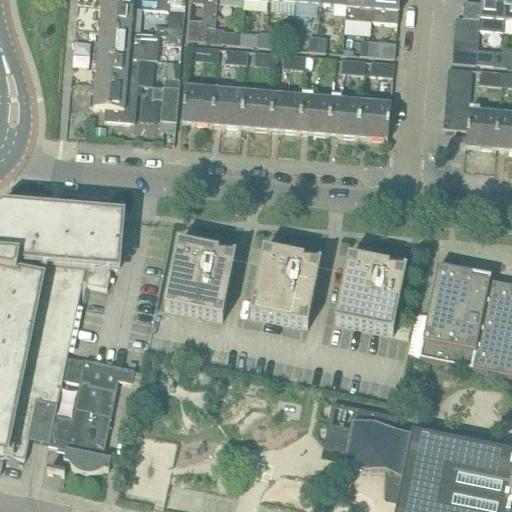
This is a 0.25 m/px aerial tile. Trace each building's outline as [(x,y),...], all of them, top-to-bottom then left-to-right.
[(101,0),(101,8),(132,11),(132,0),(101,0)] [(184,0),(169,0),(169,7),(184,9),(184,0)] [(217,0),(216,0),(190,0),(190,6),(203,7),(202,25),(189,24),(187,45),(205,46),(213,46),(214,32),(217,0)] [(294,0),(294,7),(320,9),(320,0),(294,0)] [(346,0),(320,0),(320,9),(345,11),(346,0)] [(372,0),(346,0),(345,11),(344,23),(370,25),(372,0)] [(399,0),(372,0),(370,25),(397,27),(399,0)] [(505,24),(507,0),(480,0),(480,7),(479,23),(478,33),(504,36),(505,24)] [(464,6),(463,22),(479,23),(480,7),(464,6)] [(101,8),(99,34),(130,36),(132,11),(101,8)] [(455,21),(454,33),(478,34),(478,33),(479,23),(463,22),(455,21)] [(156,30),(156,39),(166,39),(181,41),(182,32),(167,30),(156,30)] [(213,46),(222,47),(223,32),(214,32),(213,46)] [(477,46),(478,34),(454,33),(453,44),(477,46)] [(99,34),(97,59),(144,63),(146,38),(130,36),(99,34)] [(264,51),(266,36),(258,35),(257,50),(264,51)] [(264,51),(274,52),(275,37),(266,36),(264,51)] [(180,49),(181,41),(166,39),(166,48),(180,49)] [(316,55),(317,40),(309,40),(308,54),(316,55)] [(326,41),(317,40),(316,55),(325,56),(326,41)] [(367,59),(369,45),(361,44),(359,59),(367,59)] [(453,44),(453,55),(477,57),(477,46),(453,44)] [(394,62),(395,47),(369,45),(367,59),(394,62)] [(207,52),(196,51),(195,64),(206,65),(207,52)] [(207,52),(206,65),(217,66),(218,53),(207,52)] [(236,54),(225,53),(224,66),(235,67),(236,54)] [(236,54),(235,67),(246,68),(247,55),(236,54)] [(476,68),(477,57),(453,55),(452,66),(476,68)] [(501,70),(502,55),(494,55),(492,69),(501,70)] [(502,55),(501,70),(510,71),(511,56),(502,55)] [(253,69),(264,70),(265,57),(254,56),(253,69)] [(265,57),(264,70),(276,71),(277,58),(265,57)] [(295,59),(283,58),(282,71),(293,72),(295,59)] [(97,59),(95,85),(137,89),(152,90),(154,64),(144,63),(97,59)] [(295,59),(293,72),(305,73),(306,60),(295,59)] [(324,62),(312,61),(311,74),(323,74),(324,62)] [(324,62),(323,74),(334,75),(335,63),(324,62)] [(353,64),(342,63),(340,76),(352,77),(353,64)] [(353,64),(352,77),(363,78),(364,65),(353,64)] [(382,67),(371,66),(370,78),(381,79),(382,67)] [(382,67),(381,79),(392,80),(393,68),(382,67)] [(471,86),(472,74),(448,72),(447,84),(471,86)] [(478,87),(490,88),(491,76),(479,75),(478,87)] [(501,89),(502,76),(491,76),(490,88),(501,89)] [(179,83),(178,83),(164,82),(164,91),(178,92),(179,83)] [(469,98),(471,86),(447,84),(446,96),(469,98)] [(134,128),(137,93),(137,89),(95,85),(94,98),(90,98),(89,111),(93,111),(93,112),(105,113),(104,126),(134,128)] [(153,90),(152,103),(162,104),(160,124),(176,126),(178,92),(164,91),(163,91),(153,90)] [(181,127),(211,129),(214,94),(184,91),(181,127)] [(211,129),(240,132),(243,96),(214,94),(211,129)] [(240,132),(270,134),(273,98),(243,96),(240,132)] [(468,110),(469,98),(446,96),(445,108),(468,110)] [(270,134),(299,137),(302,101),(273,98),(270,134)] [(299,137),(328,139),(331,103),(302,101),(299,137)] [(328,139),(357,142),(360,106),(331,103),(328,139)] [(387,144),(390,108),(360,106),(357,142),(387,144)] [(468,115),(468,110),(445,108),(444,120),(467,122),(468,115)] [(465,151),(495,153),(498,118),(468,115),(467,122),(467,134),(465,151)] [(495,153),(511,154),(511,118),(498,118),(495,153)] [(467,134),(467,122),(444,120),(442,132),(467,134)] [(93,129),(93,138),(105,139),(106,129),(93,129)] [(0,247),(48,250),(44,215),(44,218),(39,218),(31,217),(31,215),(3,212),(0,214),(0,247)] [(122,222),(44,215),(48,250),(119,253),(122,222)] [(0,475),(3,459),(24,464),(36,406),(57,410),(62,383),(66,363),(81,289),(107,294),(110,277),(111,272),(118,273),(119,253),(48,250),(0,247),(0,475)] [(218,255),(194,251),(177,247),(164,312),(222,324),(235,259),(233,258),(233,260),(217,258),(218,255)] [(303,263),(280,258),(262,254),(249,319),(307,331),(320,266),(318,266),(318,267),(303,266),(303,263)] [(347,261),(334,327),(392,339),(406,273),(403,273),(403,274),(388,273),(388,270),(347,261)] [(436,271),(436,275),(418,362),(511,380),(511,290),(489,285),(490,281),(436,271)] [(66,363),(62,383),(79,387),(72,423),(54,420),(48,451),(66,454),(63,466),(68,467),(70,470),(73,473),(76,475),(80,477),(82,478),(86,478),(90,478),(92,478),(96,477),(100,475),(103,473),(108,474),(110,462),(102,461),(118,385),(131,388),(134,375),(83,364),(83,367),(66,363)] [(128,364),(126,372),(134,373),(136,365),(128,364)] [(332,409),(324,447),(345,455),(344,467),(365,475),(384,477),(390,478),(390,503),(397,504),(398,504),(396,511),(511,511),(511,461),(445,447),(446,445),(429,442),(413,439),(412,440),(410,439),(393,436),(396,421),(365,415),(356,414),(332,409)]
